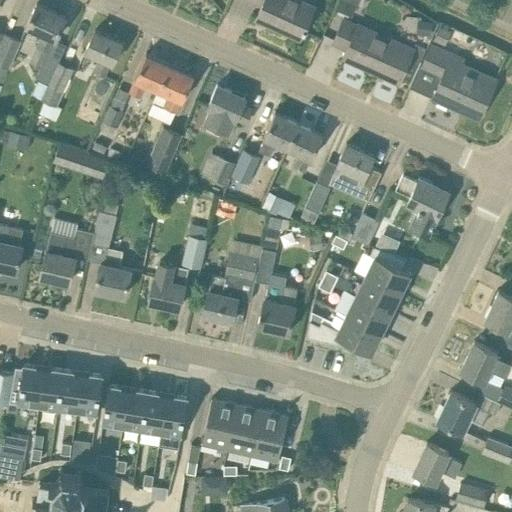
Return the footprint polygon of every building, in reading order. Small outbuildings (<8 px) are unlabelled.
[(254,0),(262,4),(256,17),(271,24),(272,21),(301,34),(304,29),(305,30),(316,4),(307,0),(254,0)] [(37,2),(29,20),(26,25),(43,33),(36,47),(48,52),(54,38),(56,38),(66,15),(37,2)] [(357,22),(344,16),(333,41),(347,47),(343,56),(373,70),(376,65),(411,81),(418,64),(426,47),(415,43),(414,45),(358,20),(357,22)] [(95,28),(87,47),(86,49),(100,56),(93,70),(102,74),(105,75),(105,76),(112,61),(113,62),(123,41),(95,28)] [(3,32),(0,38),(0,62),(9,67),(21,40),(3,32)] [(420,65),(418,64),(411,81),(409,86),(454,106),(456,103),(479,113),(493,83),(459,68),(463,58),(430,43),(420,65)] [(159,88),(170,62),(146,51),(135,78),(136,78),(130,91),(141,96),(147,83),(159,88)] [(58,60),(41,97),(44,98),(56,104),(73,67),(58,60)] [(170,62),(159,88),(153,101),(176,111),(182,99),(183,99),(194,73),(170,62)] [(104,77),(105,75),(102,74),(95,71),(93,75),(94,75),(91,82),(88,86),(89,87),(81,105),(100,114),(115,83),(104,77)] [(234,88),(233,90),(217,83),(208,104),(212,106),(205,120),(220,127),(230,131),(236,117),(246,121),(252,108),(242,104),(245,96),(243,95),(244,92),(234,88)] [(61,106),(56,104),(44,98),(38,111),(56,119),(61,106)] [(122,110),(109,104),(103,119),(104,119),(100,127),(113,132),(122,110)] [(288,146),(300,120),(276,110),(264,136),(265,136),(259,149),(270,154),(276,141),(288,146)] [(323,131),(300,120),(288,146),(300,152),(294,165),(305,169),(310,157),(312,157),(323,131)] [(163,124),(146,162),(165,170),(182,133),(163,124)] [(374,154),(347,142),(337,162),(338,163),(335,170),(348,175),(345,183),(371,195),(381,170),(369,165),(374,154)] [(58,143),(53,161),(78,169),(83,151),(58,143)] [(260,155),(243,148),(232,174),(248,181),(260,155)] [(211,150),(201,171),(225,182),(234,161),(211,150)] [(142,157),(131,152),(127,161),(139,165),(142,157)] [(418,179),(403,172),(396,187),(411,194),(407,201),(419,206),(411,223),(428,232),(448,192),(431,184),(432,181),(419,175),(418,179)] [(316,179),(299,218),(313,224),(330,186),(316,179)] [(276,213),(284,197),(270,190),(262,205),(276,213)] [(78,222),(54,216),(51,230),(50,229),(40,274),(69,281),(76,251),(88,253),(87,258),(89,259),(96,231),(101,210),(99,209),(94,230),(77,227),(78,222)] [(101,210),(96,231),(89,259),(101,261),(95,287),(125,294),(131,268),(120,265),(123,249),(109,246),(116,213),(101,210)] [(362,211),(352,235),(368,242),(379,219),(362,211)] [(270,215),(260,256),(256,278),(268,281),(258,324),(289,331),(295,304),(294,303),(298,287),(285,284),(287,275),(271,272),(280,230),(288,227),(289,220),(270,215)] [(0,270),(1,270),(2,266),(16,269),(22,244),(19,244),(23,228),(0,222),(0,270)] [(191,222),(189,233),(182,262),(201,266),(207,238),(205,237),(207,226),(191,222)] [(343,247),(347,239),(336,233),(332,241),(343,247)] [(364,273),(400,291),(410,271),(402,267),(408,256),(375,245),(370,253),(373,254),(364,273)] [(251,299),(256,278),(260,256),(230,249),(224,276),(212,273),(203,311),(233,318),(238,296),(251,299)] [(154,275),(153,280),(149,299),(180,306),(185,282),(170,278),(173,263),(160,260),(156,275),(154,275)] [(325,270),(322,277),(334,283),(337,276),(325,270)] [(354,293),(390,311),(400,291),(364,273),(354,293)] [(334,283),(322,277),(318,285),(330,291),(334,283)] [(511,294),(499,288),(485,317),(509,329),(511,322),(511,294)] [(354,293),(345,312),(382,328),(390,311),(354,293)] [(382,328),(345,312),(337,328),(321,321),(323,315),(312,310),(307,335),(357,347),(359,344),(371,350),(382,328)] [(498,350),(493,348),(475,339),(461,368),(485,379),(491,365),(506,372),(511,359),(497,353),(498,350)] [(44,365),(24,362),(18,403),(38,406),(44,365)] [(57,408),(63,368),(44,365),(38,406),(57,408)] [(77,411),(82,370),(63,368),(57,408),(77,411)] [(0,369),(0,401),(8,403),(15,372),(0,369)] [(102,373),(82,370),(77,411),(96,414),(102,373)] [(129,386),(109,382),(103,423),(123,426),(129,386)] [(500,401),(500,403),(511,408),(511,387),(504,384),(497,400),(500,401)] [(142,429),(148,389),(129,386),(123,426),(142,429)] [(161,432),(167,392),(148,389),(142,429),(161,432)] [(495,412),(500,403),(500,401),(497,400),(481,392),(477,401),(451,389),(438,418),(463,430),(470,416),(484,423),(490,410),(495,412)] [(187,395),(167,392),(161,432),(159,444),(179,447),(187,395)] [(228,447),(238,402),(212,396),(201,441),(228,447)] [(228,447),(253,453),(264,408),(238,402),(228,447)] [(253,453),(279,459),(289,414),(264,408),(253,453)] [(511,462),(511,444),(487,435),(481,451),(511,462)] [(449,451),(446,449),(427,441),(414,469),(436,479),(441,469),(455,475),(462,461),(448,454),(449,451)] [(71,454),(73,443),(64,442),(62,453),(71,454)] [(41,459),(43,448),(34,447),(32,458),(41,459)] [(73,448),(72,457),(88,460),(89,451),(73,448)] [(0,475),(20,478),(24,457),(0,452),(0,475)] [(291,456),(282,454),(279,466),(288,468),(291,456)] [(116,469),(118,458),(109,457),(108,468),(116,469)] [(125,471),(127,460),(118,458),(116,469),(125,471)] [(187,471),(195,473),(197,461),(188,460),(187,471)] [(237,473),(237,464),(224,464),(224,473),(237,473)] [(42,482),(41,482),(40,481),(39,482),(40,483),(38,501),(32,501),(30,511),(100,511),(101,511),(106,511),(109,491),(94,489),(89,488),(89,487),(84,486),(78,477),(82,471),(80,470),(77,475),(65,474),(62,468),(60,469),(62,475),(49,483),(44,482),(44,483),(42,482)] [(153,485),(154,474),(146,473),(144,484),(153,485)] [(162,486),(163,475),(154,474),(153,485),(162,486)] [(203,475),(204,492),(226,491),(225,474),(203,475)] [(484,505),(488,490),(461,482),(457,497),(484,505)] [(287,511),(285,496),(265,499),(240,503),(241,511),(287,511)] [(448,504),(428,500),(408,497),(405,510),(402,510),(399,511),(492,511),(493,510),(450,498),(448,504)]
